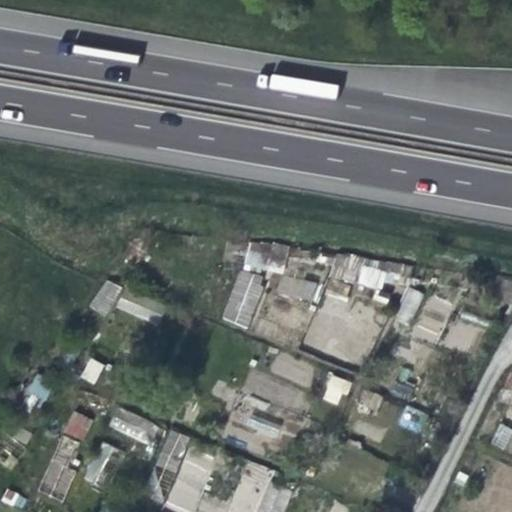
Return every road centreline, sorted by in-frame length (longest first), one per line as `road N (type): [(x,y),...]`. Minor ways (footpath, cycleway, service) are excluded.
road 1 (motorway): [(511,136),(0,48)]
road 2 (motorway): [(0,104),(511,190)]
road 3 (track): [(313,483),(361,381),(115,276)]
road 4 (track): [(381,511),(59,375)]
road 5 (residential): [(511,344),(488,367),(418,511)]
